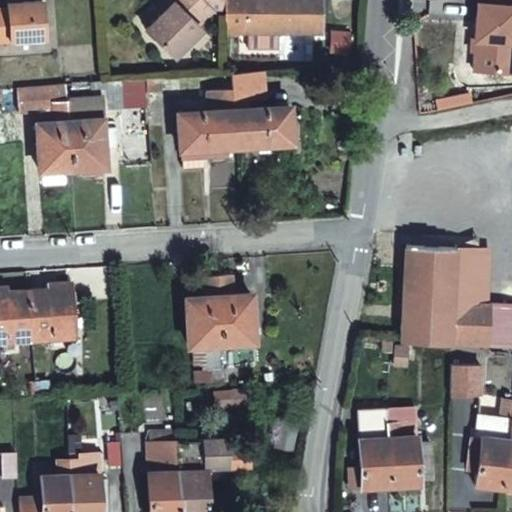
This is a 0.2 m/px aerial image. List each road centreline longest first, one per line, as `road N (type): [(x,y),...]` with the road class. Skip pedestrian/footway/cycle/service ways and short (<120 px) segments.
road 1 (residential): [(0,251),(359,228)]
road 2 (unclassified): [(359,228),(313,511)]
road 3 (residential): [(359,228),(381,0)]
